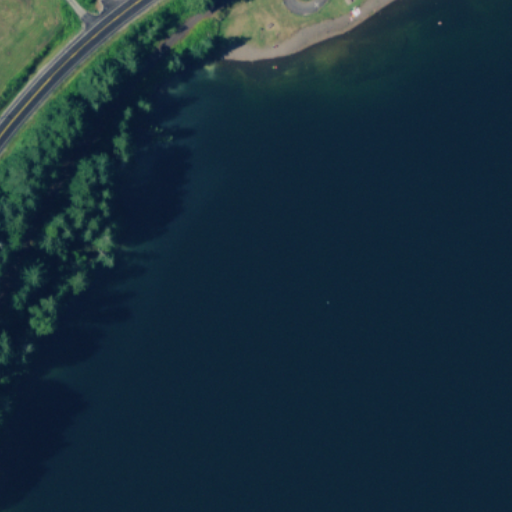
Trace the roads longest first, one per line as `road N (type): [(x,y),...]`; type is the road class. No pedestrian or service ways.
road 1 (residential): [(0,325),(114,102),(168,40),(227,0)]
road 2 (tertiary): [(0,121),(88,30),(129,0)]
